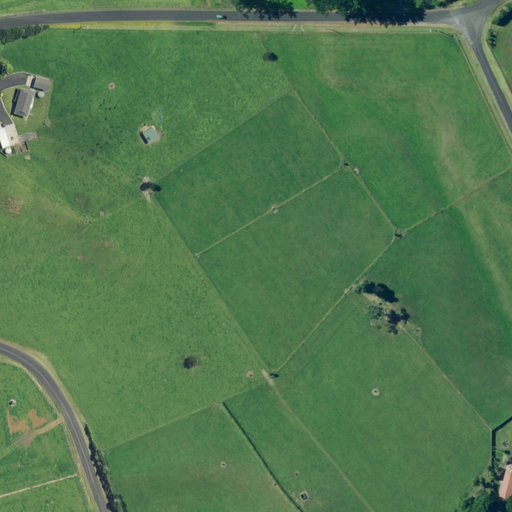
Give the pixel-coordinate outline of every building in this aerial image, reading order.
[(33,88),(44,90),(43,93),(47,94),(48,90),(49,82),(35,78),(33,88)] [(32,92),(16,88),(12,102),(15,103),(12,114),(25,118),(32,92)] [(0,128),(0,144),(1,148),(9,146),(3,127),(0,128)] [(157,138),(151,128),(142,133),(148,143),(157,138)] [(511,466),(509,468),(500,500),(511,505),(511,466)]
